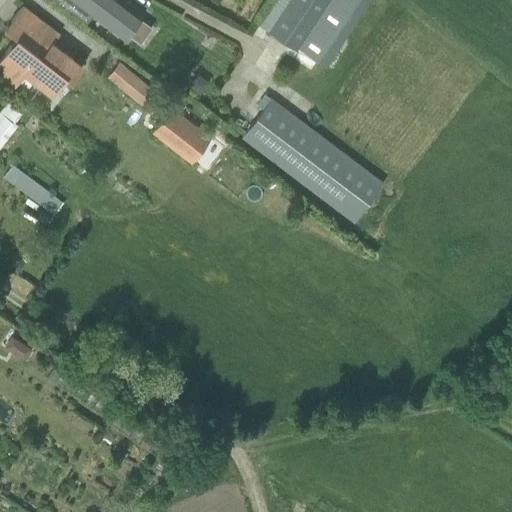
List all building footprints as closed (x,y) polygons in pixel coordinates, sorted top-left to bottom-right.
[(141,12),(124,0),(55,0),(85,23),(92,14),(123,37),(141,12)] [(290,0),(272,27),(268,33),(296,52),(298,49),(326,67),(370,0),(290,0)] [(57,34),(21,6),(4,28),(18,39),(12,47),(10,45),(0,57),(0,73),(14,84),(24,71),(51,92),(64,75),(70,80),(81,66),(51,43),(57,34)] [(119,61),(107,76),(149,111),(161,96),(119,61)] [(381,185),(263,96),(258,102),(264,107),(240,139),(352,223),(381,185)] [(209,141),(198,131),(171,110),(152,134),(191,165),(209,141)] [(13,162),(3,176),(54,213),(64,199),(13,162)] [(22,342),(17,350),(17,354),(24,359),(29,350),(31,347),(22,342)]
